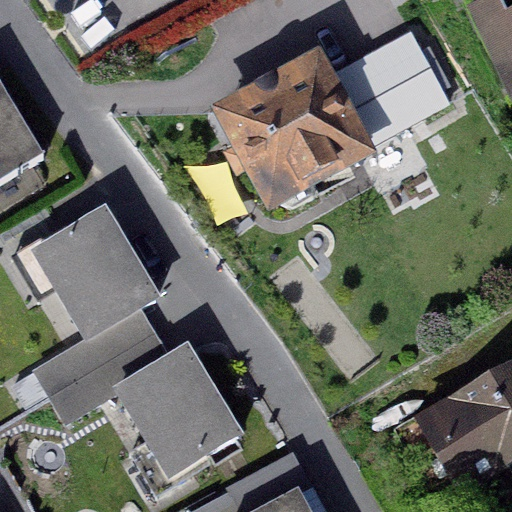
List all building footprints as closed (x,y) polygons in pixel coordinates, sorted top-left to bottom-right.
[(511,0),(493,0),(474,10),(511,85),(511,0)] [(269,201),(348,161),(448,110),(410,35),(231,126),(269,201)] [(0,192),(43,169),(0,90),(0,192)] [(107,219),(36,257),(84,344),(154,305),(107,219)] [(184,356),(117,395),(167,476),(232,440),(184,356)] [(464,498),(511,471),(511,383),(427,430),(464,498)]
